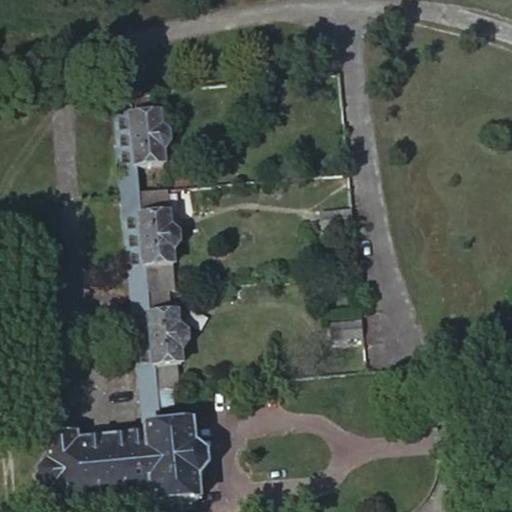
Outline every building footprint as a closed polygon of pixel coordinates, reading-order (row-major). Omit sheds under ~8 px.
[(151,94),(130,96),(138,172),(166,169),(165,155),(167,155),(172,148),(172,139),(165,133),(163,133),(162,120),(153,120),(151,94)] [(168,192),(140,195),(149,295),(171,293),(178,292),(174,255),(175,254),(181,247),(180,238),(173,232),(172,233),(168,192)] [(356,227),(354,212),(323,214),(324,230),(356,227)] [(171,293),(149,295),(159,412),(176,410),(176,394),(181,393),(178,367),(184,367),(183,353),(184,354),(189,345),(189,337),(181,330),(179,330),(178,317),(173,318),(171,293)] [(366,338),(364,323),(333,326),(334,341),(366,338)] [(133,427),(134,440),(142,439),(140,426),(133,427)] [(77,439),(46,442),(49,465),(46,465),(38,475),(39,488),(50,497),(52,496),(53,511),(84,511),(85,509),(152,502),(153,509),(200,505),(198,482),(200,481),(208,472),(207,459),(197,451),(195,451),(192,428),(145,432),(145,439),(142,439),(134,440),(78,445),(77,439)]
